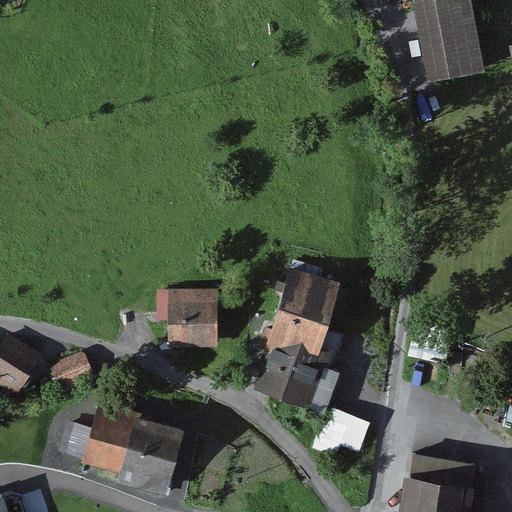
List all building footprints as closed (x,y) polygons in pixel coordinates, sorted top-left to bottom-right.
[(484,68),(470,0),(410,0),(427,80),(484,68)] [(293,270),(274,320),(302,330),(321,280),(293,270)] [(274,320),(259,359),(304,376),(309,378),(312,370),(324,339),(302,330),(274,320)] [(160,355),(213,354),(212,324),(160,324),(160,355)] [(44,366),(56,395),(91,380),(78,351),(44,366)] [(0,387),(17,398),(33,372),(0,352),(0,387)] [(333,442),(353,450),(363,424),(323,409),(334,379),(312,370),(309,378),(304,376),(291,410),(312,419),(303,443),(329,453),(333,442)] [(113,475),(121,448),(84,437),(76,464),(113,475)] [(109,487),(162,503),(174,464),(121,448),(113,475),(109,487)] [(405,481),(400,511),(463,511),(467,488),(405,481)]
